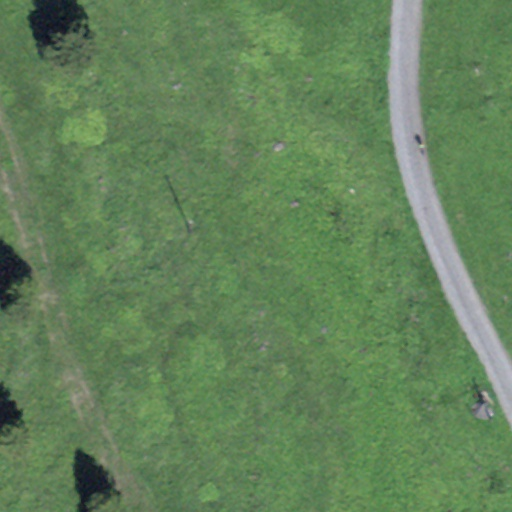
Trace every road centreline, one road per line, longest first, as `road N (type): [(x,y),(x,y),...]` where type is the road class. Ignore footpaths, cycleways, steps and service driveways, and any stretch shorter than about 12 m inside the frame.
road 1 (track): [(410,0),(402,75),(412,158),(429,222),(511,397)]
road 2 (track): [(0,122),(60,311),(140,511)]
